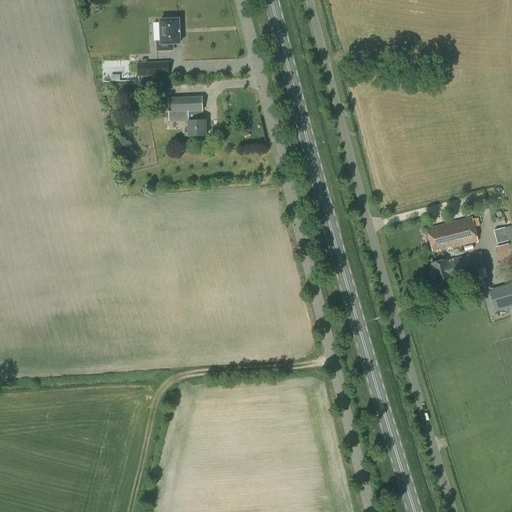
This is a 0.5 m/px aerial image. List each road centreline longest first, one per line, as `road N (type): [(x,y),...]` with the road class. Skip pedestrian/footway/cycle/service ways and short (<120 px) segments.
road 1 (primary): [(414,511),(270,0)]
road 2 (unclassified): [(451,511),(309,0)]
road 3 (unclassified): [(368,511),(238,0)]
